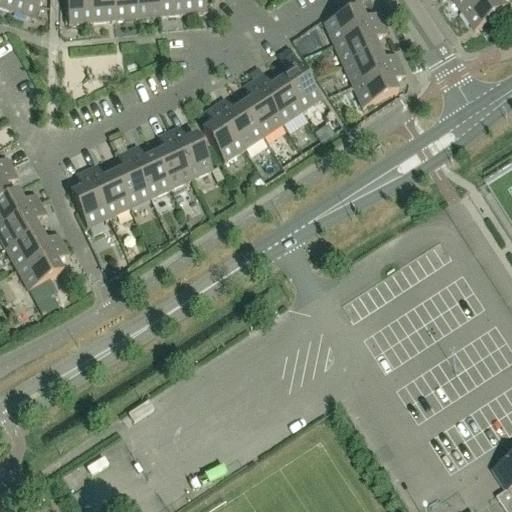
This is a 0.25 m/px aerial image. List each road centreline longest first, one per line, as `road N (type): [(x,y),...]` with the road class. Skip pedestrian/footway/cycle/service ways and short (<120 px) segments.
road 1 (residential): [(41,157),(181,95),(210,55),(255,32),(294,30),(338,0)]
road 2 (tertiary): [(276,242),(430,165),(484,126)]
road 3 (tertiary): [(471,108),(276,242)]
road 4 (tertiary): [(86,362),(276,242)]
road 5 (residential): [(471,108),(401,0)]
road 6 (residential): [(92,268),(41,157)]
